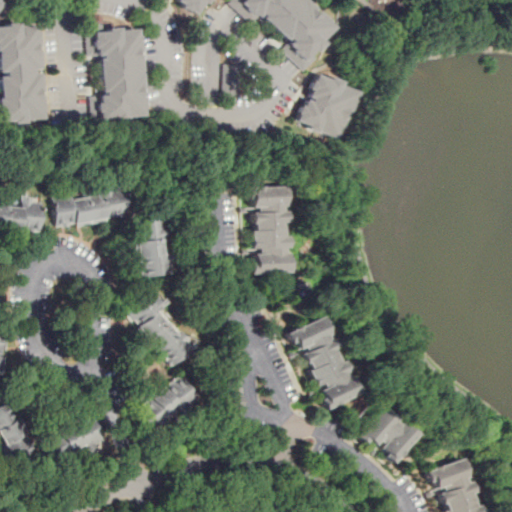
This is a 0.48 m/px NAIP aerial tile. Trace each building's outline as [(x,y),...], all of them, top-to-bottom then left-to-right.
[(199,0),(170,0),(192,13),(199,0)] [(333,28),(302,0),(230,0),(226,5),(248,24),(254,17),(282,43),(275,50),(296,69),(333,28)] [(0,122),(38,121),(34,23),(0,23),(0,122)] [(133,24),(78,29),(80,57),(93,56),(96,96),(88,96),(90,121),(141,116),(133,24)] [(298,127),(345,144),(363,93),(317,76),(298,127)] [(280,184),(244,185),(247,273),(283,272),(280,184)] [(51,227),(124,214),(119,186),(67,195),(66,190),(46,194),(51,227)] [(17,204),(0,202),(0,229),(36,232),(39,199),(18,197),(17,204)] [(136,278),(168,274),(161,215),(129,219),(136,278)] [(119,309),(166,368),(191,349),(143,290),(119,309)] [(282,330),(320,410),(355,393),(316,314),(282,330)] [(240,409),(240,361),(224,361),(224,409),(240,409)] [(193,399),(177,375),(132,405),(148,430),(193,399)] [(6,399),(0,402),(0,451),(4,460),(29,447),(6,399)] [(412,431),(374,404),(351,437),(389,464),(412,431)] [(49,461),(101,432),(88,410),(37,440),(49,461)] [(478,511),(455,456),(421,471),(438,511),(478,511)] [(228,511),(220,499),(200,511),(228,511)]
